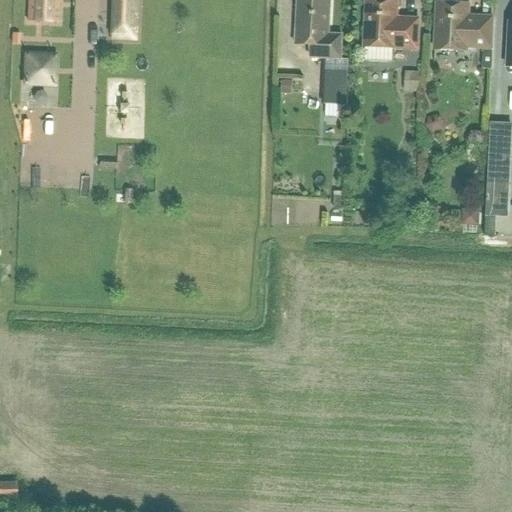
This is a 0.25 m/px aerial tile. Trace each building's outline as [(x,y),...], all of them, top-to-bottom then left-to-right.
[(28,0),(27,23),(58,25),(59,0),(28,0)] [(137,0),(109,0),(108,41),(135,43),(137,0)] [(310,59),(324,60),(323,93),(349,94),(350,61),(341,61),(342,37),(341,37),(341,43),(329,42),(330,0),(296,0),(296,20),(298,20),(298,28),(296,27),(295,46),(311,47),(310,59)] [(417,52),(419,21),(403,20),(403,23),(397,22),(398,2),(366,1),(363,66),(364,49),(417,52)] [(435,51),(475,53),(475,49),(487,50),(487,55),(483,55),(482,70),(492,71),(493,50),(491,50),(493,19),(469,17),(469,6),(441,4),(441,18),(436,18),(434,65),(435,51)] [(24,56),(23,77),(56,79),(57,58),(24,56)] [(420,72),(405,71),(404,92),(420,93),(420,72)] [(488,123),(484,217),(506,218),(510,124),(488,123)] [(116,157),(100,157),(98,173),(115,173),(116,157)] [(15,483),(0,483),(0,499),(16,499),(15,483)]
